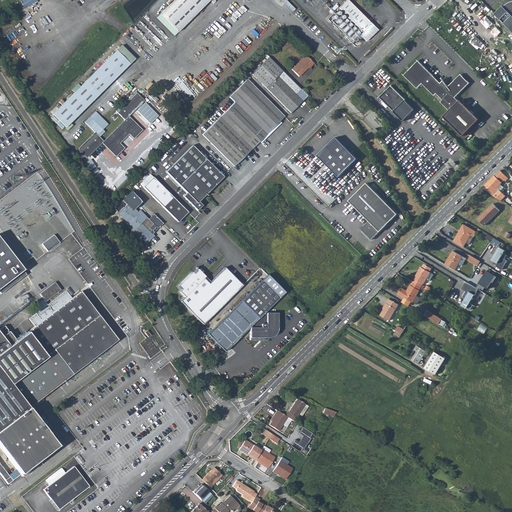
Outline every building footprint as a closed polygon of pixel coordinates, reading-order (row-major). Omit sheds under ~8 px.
[(176,0),(158,19),(176,36),(212,0),(176,0)] [(360,36),(366,42),(377,31),(346,0),(339,8),(364,33),(360,36)] [(503,7),(495,15),(511,31),(511,2),(511,3),(510,4),(509,4),(508,5),(506,6),(505,7),(504,8),(503,7)] [(114,56),(53,117),(65,130),(127,70),(114,56)] [(290,115),(296,109),(301,104),(307,99),(300,91),(294,97),(275,77),(280,71),(266,58),(250,74),(290,115)] [(305,58),(297,66),(304,72),(307,69),(308,70),(313,66),(305,58)] [(441,84),(419,62),(404,76),(417,89),(422,84),(434,96),(437,94),(443,101),(441,103),(450,112),(444,117),(463,137),(480,120),(461,101),(459,102),(456,98),(470,83),(461,75),(449,87),(447,86),(448,85),(444,81),(441,84)] [(298,78),(304,72),(297,66),(291,72),(298,78)] [(252,79),(248,83),(255,89),(259,85),(252,79)] [(255,89),(248,83),(230,101),(235,106),(224,117),(221,120),(203,138),(235,170),(266,138),(269,140),(282,127),(280,125),(285,120),(255,89)] [(392,87),(380,98),(404,122),(416,111),(392,87)] [(126,121),(104,142),(117,156),(125,148),(119,143),(130,133),(135,138),(143,131),(130,117),(137,110),(145,102),(136,93),(116,112),(126,121)] [(145,102),(137,110),(151,124),(159,116),(145,102)] [(85,122),(95,133),(99,138),(105,131),(103,130),(109,124),(96,111),(85,122)] [(87,159),(104,142),(99,138),(95,133),(78,150),(87,159)] [(326,148),(318,157),(339,178),(358,160),(336,138),(330,145),(326,148)] [(205,197),(223,179),(192,148),(166,175),(179,188),(186,195),(183,199),(197,213),(202,208),(198,204),(205,197)] [(501,170),(485,185),(494,194),(497,191),(495,189),(502,182),(500,180),(502,178),(505,180),(505,181),(508,178),(501,170)] [(143,187),(163,208),(173,198),(153,177),(143,187)] [(367,183),(349,201),(370,221),(362,229),(373,240),(398,214),(382,198),(367,183)] [(494,194),(492,195),(501,200),(505,195),(499,189),(497,191),(494,194)] [(119,212),(117,213),(127,222),(125,224),(132,231),(131,233),(138,240),(140,238),(147,244),(155,237),(153,235),(155,233),(153,230),(157,226),(159,228),(164,223),(154,214),(149,220),(139,210),(137,212),(134,209),(142,202),(133,191),(123,200),(115,209),(119,212)] [(188,213),(173,198),(163,208),(178,223),(188,213)] [(493,204),(478,218),(485,225),(500,210),(493,204)] [(464,224),(454,241),(464,246),(467,242),(471,234),(474,230),(464,224)] [(53,234),(41,243),(47,250),(59,241),(53,234)] [(0,244),(0,280),(17,266),(0,244)] [(501,248),(498,246),(491,259),(497,263),(496,265),(502,269),(507,260),(504,259),(507,254),(504,253),(506,249),(501,247),(501,248)] [(453,250),(446,263),(456,269),(460,262),(463,256),(453,250)] [(478,265),(481,261),(471,255),(468,259),(478,265)] [(422,266),(430,271),(432,268),(424,263),(422,266)] [(415,278),(413,282),(421,286),(423,283),(424,283),(427,278),(430,280),(434,274),(431,272),(431,271),(430,271),(422,266),(415,278)] [(181,304),(203,325),(241,287),(223,269),(209,283),(207,285),(202,280),(204,278),(198,272),(197,272),(197,273),(197,274),(194,277),(194,276),(192,275),(178,289),(182,292),(180,294),(185,299),(181,304)] [(497,277),(487,271),(477,288),(479,289),(483,291),(486,287),(489,288),(493,282),(494,283),(497,277)] [(229,314),(207,336),(220,348),(225,353),(249,330),(250,342),(268,342),(269,337),(275,331),(280,331),(280,315),(266,315),(265,314),(279,300),(261,282),(241,302),(233,310),(231,312),(230,311),(230,310),(228,313),(229,314)] [(419,289),(421,286),(413,282),(412,284),(411,284),(407,290),(406,292),(404,291),(405,290),(401,287),(398,293),(404,296),(405,297),(411,301),(413,302),(413,301),(416,297),(420,290),(419,289)] [(477,288),(467,282),(463,289),(467,291),(464,297),(466,298),(462,305),(471,310),(474,305),(471,303),(479,289),(477,288)] [(53,349),(71,372),(117,336),(80,288),(9,343),(0,331),(0,370),(9,382),(29,367),(53,349)] [(399,303),(388,297),(385,301),(387,302),(380,314),(389,319),(399,303)] [(405,297),(402,301),(409,305),(411,301),(405,297)] [(427,308),(424,314),(432,319),(439,323),(442,317),(427,308)] [(478,312),(474,317),(481,321),(484,315),(478,312)] [(426,349),(416,344),(414,348),(417,350),(418,351),(413,359),(418,362),(426,349)] [(29,367),(47,391),(71,372),(53,349),(29,367)] [(445,358),(433,351),(424,367),(436,374),(445,358)] [(0,463),(11,478),(22,470),(58,442),(28,405),(47,391),(29,367),(9,382),(0,370),(0,463)] [(285,413),(283,416),(286,418),(294,423),(296,420),(295,419),(299,412),(304,405),(296,399),(286,413),(285,413)] [(334,411),(323,408),(321,413),(330,416),(332,416),(334,411)] [(277,432),(286,418),(283,416),(276,411),(273,414),(275,415),(271,421),(268,425),(277,432)] [(293,440),(289,446),(298,452),(301,448),(302,449),(309,439),(308,438),(311,434),(301,428),(297,434),(301,437),(297,443),(293,440)] [(262,442),(264,443),(267,438),(270,434),(263,429),(260,433),(265,437),(262,442)] [(275,443),(278,439),(270,434),(267,438),(275,443)] [(248,456),(253,459),(260,450),(248,442),(244,439),(237,449),(241,451),(246,454),(246,453),(249,455),(248,456)] [(260,450),(253,459),(256,462),(257,460),(266,466),(273,457),(267,453),(269,450),(262,446),(260,449),(260,450)] [(291,469),(278,461),(271,471),(274,474),(275,472),(284,479),(291,469)] [(213,467),(202,480),(210,487),(222,474),(213,467)] [(73,469),(43,490),(51,500),(49,501),(56,511),(59,511),(70,504),(69,502),(88,488),(73,469)] [(255,491),(237,480),(233,486),(236,488),(237,490),(243,494),(242,496),(249,500),(255,491)] [(201,485),(194,492),(201,500),(209,493),(201,485)] [(209,493),(201,500),(204,504),(212,496),(209,493)] [(241,507),(230,495),(221,503),(218,506),(217,505),(214,508),(215,509),(218,511),(226,511),(229,510),(228,510),(229,509),(232,511),(238,508),(239,509),(241,507)] [(249,507),(256,511),(262,511),(267,505),(263,502),(262,504),(258,501),(259,500),(260,498),(256,496),(249,507)] [(207,511),(199,503),(190,511),(207,511)]
